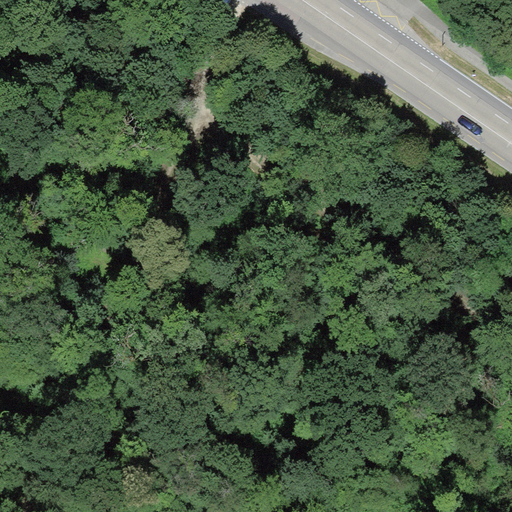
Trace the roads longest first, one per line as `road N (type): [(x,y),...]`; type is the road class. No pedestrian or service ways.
road 1 (track): [(49,0),(197,99),(238,152),(511,343)]
road 2 (track): [(243,0),(32,511)]
road 3 (primary): [(276,0),(511,161)]
road 4 (primary): [(511,126),(326,0)]
